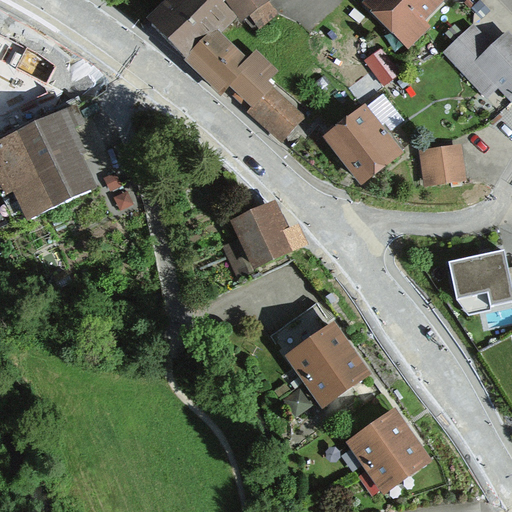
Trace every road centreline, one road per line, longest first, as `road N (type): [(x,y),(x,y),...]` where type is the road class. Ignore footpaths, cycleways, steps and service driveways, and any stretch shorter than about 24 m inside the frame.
road 1 (tertiary): [(511,489),(441,374),(337,239)]
road 2 (tertiary): [(337,239),(179,84),(137,57)]
road 3 (residential): [(137,57),(120,86),(119,114),(151,209),(171,307)]
road 4 (residential): [(511,179),(496,207),(475,217),(357,226),(337,239)]
